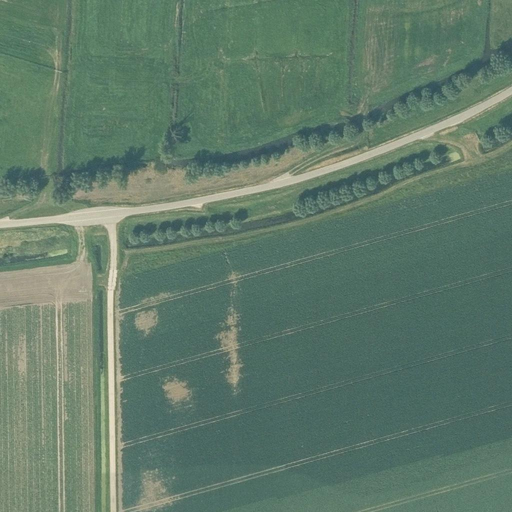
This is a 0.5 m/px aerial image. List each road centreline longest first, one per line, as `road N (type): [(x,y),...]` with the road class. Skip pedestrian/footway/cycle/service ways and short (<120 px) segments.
road 1 (unclassified): [(511,90),(415,137),(288,182),(176,205),(0,225)]
road 2 (track): [(112,511),(112,243),(105,215)]
road 3 (track): [(274,185),(351,143),(363,103)]
road 4 (track): [(81,258),(78,218),(60,204),(42,203),(0,224)]
